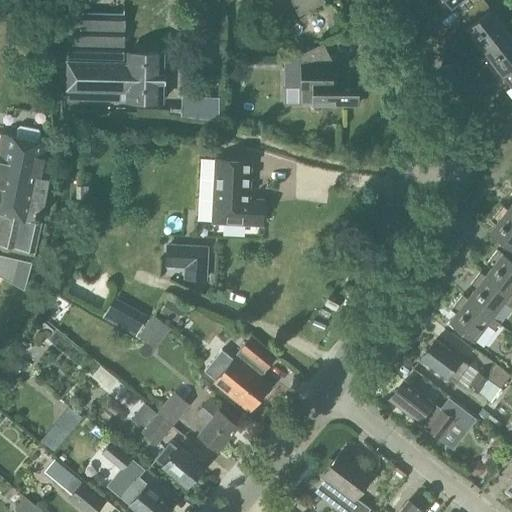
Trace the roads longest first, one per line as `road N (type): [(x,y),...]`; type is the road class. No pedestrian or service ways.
road 1 (residential): [(332,394),(383,277),(404,182),(405,81),(384,0)]
road 2 (residential): [(481,511),(332,394)]
road 3 (residential): [(234,511),(332,394)]
